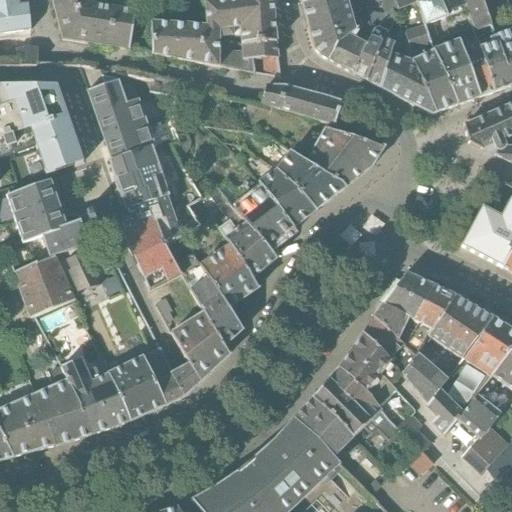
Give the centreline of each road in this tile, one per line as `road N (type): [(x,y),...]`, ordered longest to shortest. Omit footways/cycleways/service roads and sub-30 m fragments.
road 1 (residential): [(381,212),(346,216),(314,243),(245,371),(202,413)]
road 2 (residential): [(225,454),(283,397),(392,240)]
road 3 (residential): [(202,413),(123,452),(0,482)]
road 4 (residential): [(286,0),(289,38),(303,64),(396,120),(407,137)]
road 5 (residential): [(76,511),(174,484),(225,454)]
road 6 (residential): [(511,298),(392,240)]
